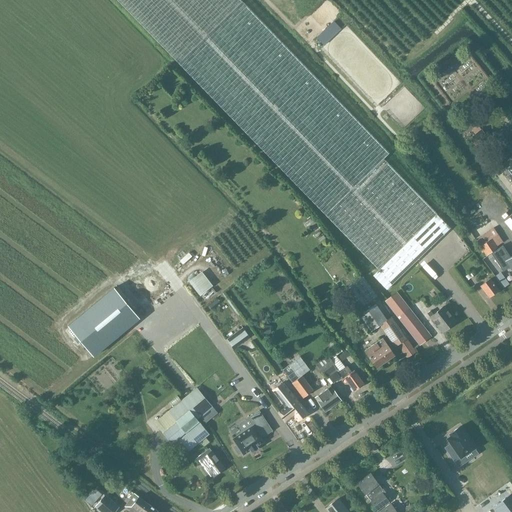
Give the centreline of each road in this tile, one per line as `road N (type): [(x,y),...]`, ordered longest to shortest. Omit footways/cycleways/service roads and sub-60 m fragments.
road 1 (tertiary): [(221,511),(511,317)]
road 2 (track): [(280,374),(209,272),(188,270),(182,292)]
